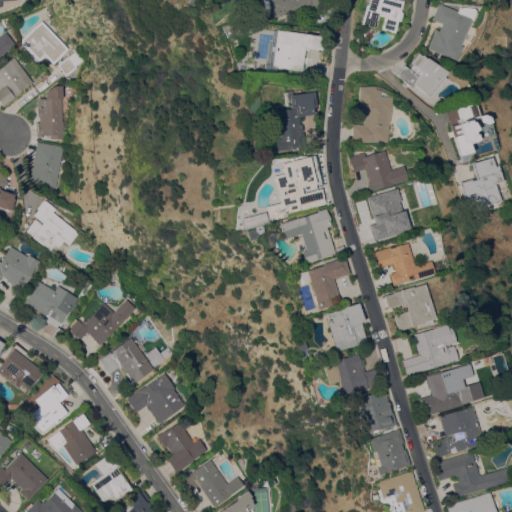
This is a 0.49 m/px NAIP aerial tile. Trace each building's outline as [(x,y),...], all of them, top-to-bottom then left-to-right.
[(321,0),(323,5),(311,8),(311,7),(281,14),(281,15),(269,18),(267,9),(268,8),(266,0),(321,0)] [(368,0),(403,0),(400,11),(403,12),(401,20),(399,20),(395,32),(375,27),(375,28),(360,23),(363,15),(362,14),(365,4),(368,4),(368,0)] [(427,48),(434,29),(438,30),(441,23),(431,19),(437,3),(456,11),(457,6),(472,7),(473,10),(459,45),(461,46),(456,60),(427,48)] [(41,20),(69,48),(54,63),(45,54),(39,60),(21,42),(21,38),(41,20)] [(266,65),(271,29),(309,33),(309,34),(322,36),(320,52),(305,50),(306,46),(304,45),(301,69),(266,65)] [(0,35),(5,31),(15,43),(0,55),(0,35)] [(84,59),(76,65),(78,68),(67,76),(58,64),(77,50),(84,59)] [(405,67),(417,52),(421,55),(421,54),(426,58),(426,57),(447,71),(443,77),(445,78),(427,101),(394,74),(402,64),(405,67)] [(13,96),(14,97),(2,106),(0,103),(0,67),(13,57),(32,81),(13,96)] [(36,122),(39,122),(39,121),(41,121),(41,116),(39,116),(38,98),(45,98),(45,92),(52,86),(62,85),(63,120),(64,120),(64,134),(43,134),(43,136),(37,136),(36,122)] [(374,86),(374,89),(379,89),(378,95),(391,96),(390,111),(388,123),(387,142),(351,141),(352,124),(362,124),(362,116),(359,116),(359,100),(357,100),(357,86),(374,86)] [(466,98),(464,91),(473,89),(475,95),(475,96),(466,99),(466,98)] [(289,105),(286,105),(284,90),(290,90),(291,94),(312,91),(313,105),(311,105),(312,113),(297,115),(298,124),(300,124),(301,131),(299,131),(299,132),(304,132),(306,144),(291,146),(292,148),(271,151),(270,139),(280,138),(277,109),(289,108),(289,105)] [(478,116),(470,118),(471,121),(472,121),(477,129),(474,131),(474,133),(477,132),(479,140),(469,142),(473,159),(461,162),(454,137),(452,138),(444,108),(462,103),(470,102),(475,104),(478,116)] [(491,121),(485,123),(480,121),(479,115),(483,114),(489,116),(491,121)] [(56,187),(43,185),(44,182),(30,179),(37,141),(63,146),(56,187)] [(390,170),(402,165),(407,178),(372,191),(364,168),(353,172),(347,156),(363,151),(364,156),(383,150),(390,170)] [(499,202),(480,207),(479,200),(475,201),(474,197),(462,200),(457,182),(470,178),(472,187),(476,186),(469,162),(491,155),(492,159),(496,158),(503,182),(495,184),(496,185),(494,185),(499,202)] [(321,188),(325,203),(282,214),(282,216),(268,220),(264,206),(279,202),(272,176),(283,173),(280,163),(309,156),(316,183),(301,187),(303,192),(321,188)] [(0,172),(9,181),(1,189),(14,194),(13,198),(16,199),(12,211),(0,206),(0,172)] [(396,187),(401,202),(397,203),(405,231),(372,241),(367,224),(373,223),(365,197),(396,187)] [(53,211),(79,232),(69,244),(63,240),(52,254),(43,247),(44,246),(32,237),(33,236),(25,230),(36,217),(33,215),(45,200),(55,208),(53,211)] [(334,252),(310,259),(310,260),(304,262),(301,256),(303,249),(298,233),(283,238),(278,231),(277,223),(316,211),(316,210),(324,208),(328,216),(330,225),(325,226),(334,252)] [(254,233),(252,228),(260,225),(262,231),(254,233)] [(246,237),(243,235),(243,232),(245,230),(248,229),(250,231),(251,234),(249,237),(246,237)] [(433,272),(414,278),(414,277),(400,281),(401,282),(392,285),(388,273),(393,271),(391,263),(375,268),(370,252),(389,246),(390,247),(407,242),(414,264),(430,260),(433,272)] [(0,261),(10,246),(27,256),(29,254),(40,261),(36,267),(35,266),(20,290),(13,286),(10,284),(11,281),(1,275),(0,276),(0,261)] [(317,308),(315,303),(313,304),(311,295),(313,295),(308,281),(299,283),(295,273),(305,270),(323,264),(322,263),(344,256),(348,273),(332,278),(339,302),(317,308)] [(77,297),(69,311),(68,311),(60,323),(59,322),(56,327),(46,321),(48,317),(23,301),(37,279),(54,290),(57,285),(77,297)] [(424,283),(434,317),(431,318),(432,322),(417,327),(416,324),(397,330),(390,306),(387,307),(383,296),(392,293),(392,292),(412,285),(413,286),(424,283)] [(100,344),(86,331),(79,338),(76,335),(75,336),(70,332),(71,331),(68,328),(77,319),(80,322),(83,319),(85,320),(103,302),(114,312),(127,298),(135,307),(100,344)] [(363,320),(359,321),(365,341),(334,350),(323,312),(357,302),(363,320)] [(456,360),(406,375),(402,359),(419,354),(419,352),(417,353),(414,341),(416,340),(414,333),(446,324),(447,327),(451,326),(455,341),(444,344),(445,346),(452,344),(456,360)] [(294,352),(287,335),(297,331),(304,347),(294,352)] [(153,368),(129,385),(122,375),(126,372),(123,368),(122,368),(120,364),(108,373),(98,359),(115,347),(114,346),(120,341),(121,343),(131,336),(153,368)] [(0,364),(16,344),(27,352),(27,354),(33,359),(31,362),(43,371),(28,390),(20,383),(17,388),(0,374),(0,364)] [(149,360),(150,359),(146,353),(155,345),(161,353),(169,346),(173,352),(154,367),(149,360)] [(318,362),(332,358),(332,360),(356,353),(358,357),(360,357),(363,366),(360,367),(361,371),(373,367),(378,383),(341,394),(336,380),(325,384),(318,362)] [(466,377),(468,386),(464,387),(464,388),(459,390),(463,403),(424,415),(418,398),(431,394),(425,374),(456,365),(456,367),(461,365),(461,363),(462,363),(466,377)] [(146,404),(135,412),(125,398),(143,385),(144,387),(164,372),(175,387),(174,388),(185,404),(159,423),(146,404)] [(41,434),(25,415),(38,405),(34,400),(45,386),(48,389),(58,381),(67,393),(59,400),(69,412),(41,434)] [(379,429),(379,428),(363,432),(352,398),(384,388),(389,403),(387,404),(390,412),(392,411),(395,424),(379,429)] [(477,424),(481,422),(484,432),(480,433),(483,442),(435,456),(430,441),(445,436),(438,416),(471,405),(477,424)] [(47,437),(63,427),(62,426),(82,412),(89,423),(80,429),(95,451),(76,464),(62,444),(55,449),(47,437)] [(175,471),(166,458),(172,454),(166,446),(164,448),(156,436),(162,431),(163,432),(179,421),(193,442),(199,438),(207,449),(175,471)] [(398,428),(402,441),(400,442),(402,449),(404,448),(409,465),(404,466),(404,465),(376,474),(374,466),(378,465),(374,450),(371,451),(367,438),(398,428)] [(0,430),(11,440),(0,452),(0,430)] [(112,450),(121,464),(117,467),(132,489),(114,501),(111,496),(102,502),(89,482),(101,474),(93,463),(112,450)] [(478,475),(492,470),(493,471),(507,466),(511,478),(455,496),(451,484),(457,482),(454,474),(438,479),(433,463),(470,451),(478,475)] [(47,478),(27,499),(19,491),(22,488),(10,477),(2,487),(0,485),(0,466),(3,469),(19,452),(47,478)] [(227,483),(238,476),(244,485),(213,506),(198,485),(190,490),(181,478),(202,464),(207,470),(208,469),(207,467),(213,463),(227,483)] [(423,511),(420,511),(402,511),(399,500),(394,502),(391,493),(379,497),(374,481),(410,470),(423,511)] [(81,511),(80,511),(25,511),(24,511),(36,499),(40,502),(41,501),(42,502),(56,487),(81,511)] [(246,489),(251,495),(249,496),(252,501),(251,501),(253,504),(251,506),(252,507),(246,511),(218,511),(237,499),(236,497),(246,489)] [(127,511),(133,507),(127,500),(138,491),(146,501),(147,500),(156,511),(127,511)] [(447,511),(445,504),(488,491),(494,511),(447,511)]
